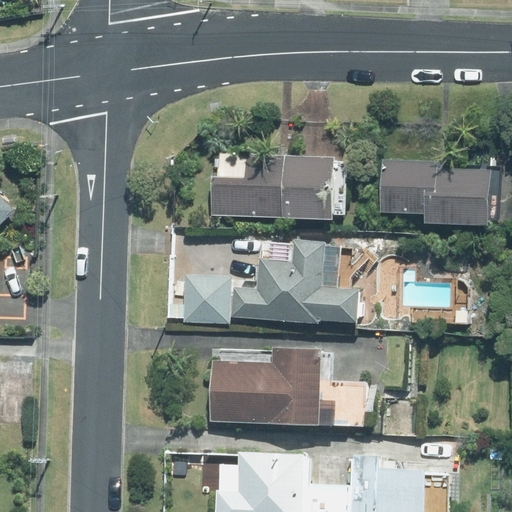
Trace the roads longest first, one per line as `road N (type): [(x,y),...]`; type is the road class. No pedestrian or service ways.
road 1 (residential): [(96,511),(109,71)]
road 2 (residential): [(109,71),(249,54),(511,49)]
